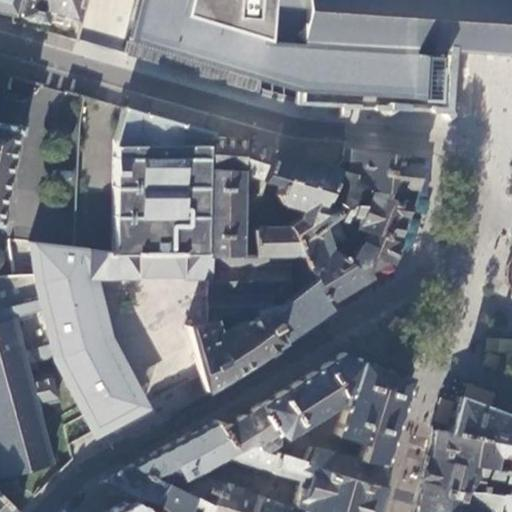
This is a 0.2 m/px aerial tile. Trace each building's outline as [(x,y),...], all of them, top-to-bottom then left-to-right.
[(13,13),(16,0),(0,0),(0,14),(8,16),(13,13)] [(24,0),(20,18),(43,23),(45,15),(75,22),(79,0),(24,0)] [(89,0),(83,27),(123,36),(132,0),(89,0)] [(297,88),(298,41),(300,0),(135,0),(127,34),(297,88)] [(511,0),(300,0),(298,41),(431,48),(429,89),(447,91),(451,50),(489,53),(489,59),(493,59),(494,53),(511,54),(511,0)] [(239,254),(205,255),(206,146),(208,139),(210,132),(161,118),(122,107),(114,135),(110,251),(86,249),(86,276),(205,276),(206,306),(182,311),(186,326),(207,321),(263,307),(270,305),(270,292),(287,292),(287,288),(298,288),(312,274),(300,253),(254,254),(239,254)] [(0,197),(13,127),(0,123),(0,197)] [(324,198),(330,180),(334,168),(308,161),(255,145),(240,141),(224,140),(208,139),(206,146),(205,255),(239,254),(238,179),(249,179),(249,175),(260,178),(259,179),(277,184),(274,193),(280,203),(298,208),(296,217),(285,226),(254,225),(254,254),(300,253),(295,244),(318,227),(322,224),(336,213),(335,208),(322,204),(324,198)] [(359,189),(410,194),(412,176),(415,156),(343,148),(342,160),(355,163),(352,175),(341,173),(339,182),(330,180),(324,198),(335,202),(336,200),(348,207),(359,189)] [(343,218),(397,239),(403,219),(410,194),(359,189),(348,207),(343,218)] [(312,274),(319,288),(328,302),(352,285),(388,262),(393,251),(397,239),(343,218),(336,215),(336,213),(322,224),(356,244),(336,256),(329,253),(321,257),(317,239),(321,237),(318,227),(295,244),(300,253),(312,274)] [(263,307),(264,310),(282,342),(305,326),(318,318),(329,310),(325,303),(317,289),(319,288),(312,274),(298,288),(283,301),(270,305),(263,307)] [(24,282),(36,313),(16,318),(29,362),(54,356),(93,453),(141,429),(105,356),(86,276),(24,282)] [(53,479),(70,463),(64,454),(52,459),(43,429),(44,428),(39,405),(57,400),(51,376),(34,380),(29,362),(16,318),(10,319),(3,294),(0,294),(0,474),(2,476),(42,466),(53,479)] [(207,321),(186,326),(184,326),(204,390),(244,366),(282,342),(264,310),(213,341),(207,321)] [(386,463),(382,462),(355,457),(274,440),(270,433),(272,431),(280,436),(333,401),(339,393),(346,389),(348,387),(358,360),(340,353),(283,388),(219,428),(232,450),(245,443),(252,443),(253,446),(274,453),(381,484),(383,474),(386,463)] [(396,419),(409,378),(358,360),(348,387),(346,389),(339,411),(332,431),(332,433),(359,442),(355,457),(382,462),(396,419)] [(511,443),(511,417),(487,407),(455,394),(451,412),(445,431),(511,443)] [(332,431),(339,411),(335,410),(328,430),(332,431)] [(232,450),(219,428),(214,421),(173,443),(127,468),(165,489),(199,502),(200,500),(230,511),(237,491),(197,474),(185,476),(223,455),(269,470),(274,453),(253,446),(252,443),(245,443),(232,450)] [(511,456),(511,453),(511,443),(445,431),(432,428),(429,441),(427,452),(491,465),(494,451),(511,456)] [(491,465),(427,452),(424,463),(421,478),(498,492),(501,492),(503,479),(509,478),(511,468),(508,468),(491,465)] [(371,511),(374,505),(381,484),(274,453),(269,470),(298,480),(291,502),(300,505),(323,511),(371,511)] [(230,511),(200,500),(199,502),(165,489),(127,468),(115,474),(100,483),(128,498),(153,511),(154,511),(230,511)] [(494,511),(498,492),(421,478),(415,501),(412,511),(494,511)] [(323,511),(300,505),(296,511),(294,511),(237,491),(230,511),(323,511)] [(511,511),(511,494),(506,493),(501,492),(498,492),(494,511),(511,511)] [(0,511),(17,511),(16,511),(15,511),(0,496),(0,511)] [(152,511),(153,511),(128,498),(115,506),(105,511),(152,511)]
